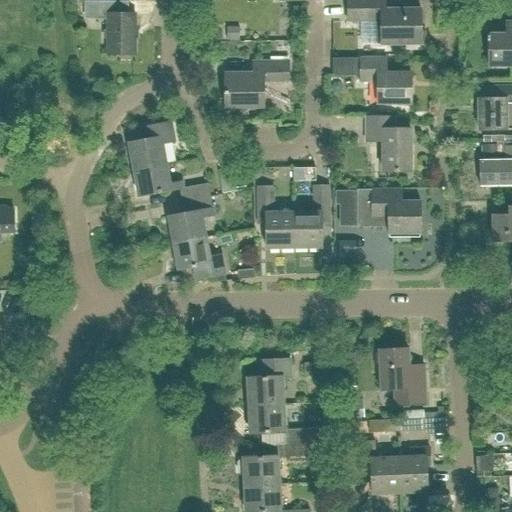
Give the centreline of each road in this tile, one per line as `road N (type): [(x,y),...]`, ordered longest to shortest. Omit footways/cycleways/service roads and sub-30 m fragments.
road 1 (residential): [(93,304),(458,304)]
road 2 (residential): [(171,63),(215,149),(309,145),(313,15)]
road 3 (residential): [(457,511),(458,304)]
road 4 (residential): [(171,63),(115,111),(74,183)]
road 5 (residential): [(0,427),(23,410),(93,304)]
road 6 (residential): [(74,183),(93,304)]
